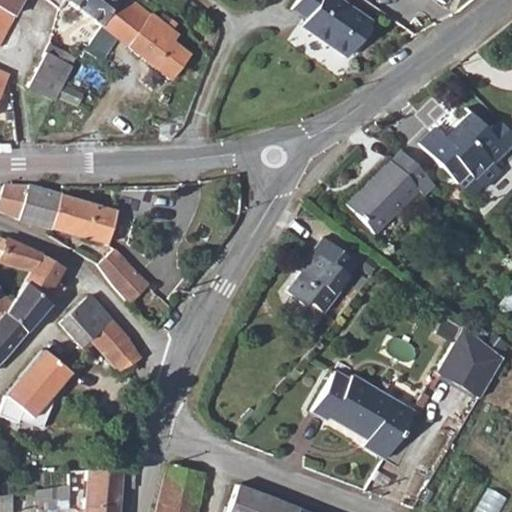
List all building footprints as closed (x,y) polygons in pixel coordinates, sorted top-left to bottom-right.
[(0,0),(0,9),(12,15),(18,0),(0,0)] [(67,0),(100,25),(117,1),(118,0),(67,0)] [(118,0),(117,1),(168,41),(174,34),(129,0),(118,0)] [(334,0),(295,0),(289,9),(302,18),(311,23),(305,32),(343,57),(367,23),(334,0)] [(117,1),(100,25),(115,38),(169,79),(186,55),(168,41),(117,1)] [(0,36),(12,15),(0,9),(0,36)] [(302,18),(297,26),(305,32),(311,23),(302,18)] [(91,39),(90,40),(106,50),(115,38),(100,25),(91,39)] [(48,41),(42,53),(67,66),(68,66),(75,54),(48,41)] [(42,53),(27,83),(50,95),(67,66),(42,53)] [(163,94),(159,100),(165,104),(169,98),(163,94)] [(445,139),(437,131),(433,127),(417,143),(470,194),(481,182),(483,183),(499,167),(476,145),(489,132),(462,106),(448,119),(457,128),(445,139)] [(448,119),(437,131),(445,139),(457,128),(448,119)] [(399,149),(355,190),(386,217),(416,188),(422,194),(431,185),(399,149)] [(1,183),(0,184),(0,211),(15,219),(47,228),(102,243),(107,229),(121,232),(127,214),(91,203),(74,198),(25,184),(1,183)] [(386,217),(355,190),(341,204),(371,233),(386,217)] [(76,193),(74,198),(91,203),(92,198),(76,193)] [(311,250),(281,289),(301,305),(304,301),(319,312),(334,294),(329,290),(352,261),(319,235),(308,247),(311,250)] [(38,254),(4,238),(0,249),(0,262),(27,271),(21,281),(40,297),(55,273),(59,266),(38,254)] [(111,248),(94,264),(111,286),(126,302),(144,284),(111,248)] [(8,303),(3,312),(23,332),(50,301),(58,290),(62,285),(56,280),(59,275),(55,273),(40,297),(21,281),(8,303)] [(88,294),(65,314),(86,341),(110,319),(88,294)] [(152,300),(147,306),(152,311),(157,307),(152,300)] [(0,357),(2,356),(23,332),(3,312),(0,309),(0,357)] [(110,319),(86,341),(116,371),(138,358),(120,333),(110,319)] [(465,325),(437,371),(480,398),(503,358),(465,325)] [(39,349),(2,396),(0,400),(0,414),(14,421),(15,417),(37,427),(51,400),(45,398),(66,370),(39,349)] [(330,372),(308,411),(322,420),(325,417),(356,435),(359,431),(365,435),(359,446),(381,458),(408,411),(347,376),(345,380),(330,372)] [(164,466),(153,511),(192,511),(193,508),(200,474),(164,466)] [(85,468),(81,511),(115,511),(118,486),(130,488),(132,470),(121,467),(85,468)] [(66,484),(31,489),(33,508),(53,509),(53,501),(65,500),(66,484)] [(300,511),(233,486),(223,511),(300,511)] [(8,511),(6,493),(0,493),(0,511),(8,511)]
